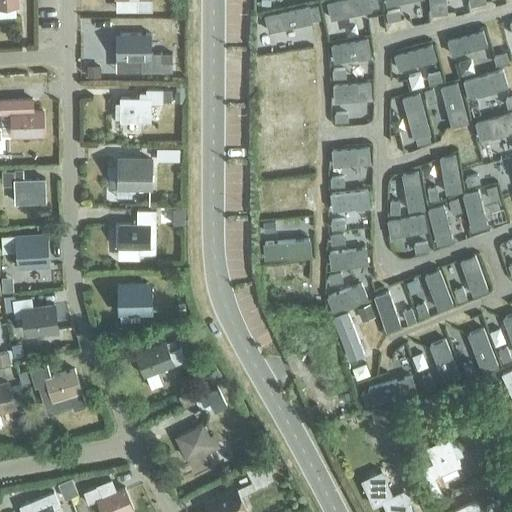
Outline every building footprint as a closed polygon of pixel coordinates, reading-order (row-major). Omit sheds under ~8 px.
[(137,0),(138,10),(153,10),(152,0),(137,0)] [(366,0),(339,0),(325,3),(328,19),(370,10),(366,0)] [(429,0),(431,14),(444,13),(442,0),(429,0)] [(276,12),(278,26),(318,21),(316,7),(276,12)] [(397,10),(383,14),(385,22),(399,19),(397,10)] [(157,22),(157,32),(169,32),(169,22),(157,22)] [(482,32),(444,42),(450,57),(485,48),(482,32)] [(161,53),(151,53),(151,34),(120,34),(120,36),(115,39),(115,52),(120,55),(120,57),(140,57),(140,71),(172,71),(172,61),(161,61),(161,53)] [(366,40),(329,45),(332,63),(371,58),(366,40)] [(431,45),(391,55),(395,71),(434,61),(431,45)] [(489,58),(476,61),(479,70),(491,67),(489,58)] [(469,62),(456,65),(459,77),(472,73),(469,62)] [(344,68),(330,70),(329,80),(344,78),(344,68)] [(262,91),(313,84),(311,70),(277,74),(276,70),(267,71),(268,75),(261,76),(262,91)] [(438,71),(425,76),(428,85),(441,81),(438,71)] [(418,74),(406,77),(410,90),(423,86),(418,74)] [(174,102),(185,102),(186,81),(176,81),(175,93),(174,102)] [(438,88),(449,128),(468,124),(459,82),(438,88)] [(368,83),(331,85),(332,102),(369,101),(368,83)] [(162,101),(170,101),(170,90),(162,90),(162,89),(146,89),(146,92),(140,92),(139,97),(119,97),(119,103),(116,103),(115,117),(119,117),(119,120),(150,121),(150,102),(162,102),(162,101)] [(431,89),(422,92),(425,105),(434,102),(431,89)] [(418,94),(400,98),(410,137),(429,133),(418,94)] [(42,110),(32,111),(31,99),(0,100),(0,110),(0,113),(11,113),(12,135),(42,134),(42,110)] [(255,134),(305,129),(304,114),(282,116),(281,112),(274,112),(273,101),(258,103),(261,126),(254,127),(255,134)] [(346,113),(332,114),(332,124),(347,122),(346,113)] [(401,119),(389,122),(391,134),(403,131),(401,119)] [(427,135),(413,138),(415,146),(429,142),(427,135)] [(157,160),(179,160),(180,147),(157,147),(157,160)] [(367,147),(328,150),(330,168),(367,165),(367,147)] [(461,191),(455,152),(442,154),(445,179),(441,180),(442,187),(446,186),(447,193),(461,191)] [(260,175),(309,169),(307,156),(284,158),(283,154),(275,155),(276,159),(258,161),(260,175)] [(131,183),(149,183),(149,161),(119,161),(119,183),(116,183),(116,196),(131,196),(131,183)] [(432,165),(420,166),(423,179),(434,177),(432,165)] [(43,179),(24,179),(23,170),(15,170),(15,171),(3,172),(3,185),(14,184),(14,202),(44,201),(43,179)] [(417,172),(398,175),(405,212),(423,209),(417,172)] [(342,177),(328,178),(329,188),(343,188),(342,177)] [(436,186),(425,188),(427,201),(437,200),(436,186)] [(494,187),(485,189),(488,201),(498,200),(494,187)] [(462,195),(473,233),(484,230),(480,213),(485,211),(482,202),(477,203),(474,192),(462,195)] [(306,197),(263,201),(265,215),(308,211),(306,197)] [(456,199),(448,202),(450,213),(460,212),(456,199)] [(399,201),(388,201),(388,214),(397,216),(399,201)] [(427,211),(435,242),(448,239),(445,224),(449,223),(446,209),(441,210),(440,208),(427,211)] [(137,223),(115,223),(115,247),(139,247),(139,253),(156,253),(156,209),(137,209),(137,223)] [(160,222),(176,222),(176,212),(160,212),(160,222)] [(363,212),(332,215),(334,228),(365,224),(363,212)] [(425,214),(389,220),(391,234),(427,228),(425,214)] [(38,233),(2,234),(2,250),(16,250),(17,266),(47,265),(46,242),(38,242),(38,233)] [(343,235),(328,236),(329,245),(343,244),(343,235)] [(285,257),(313,253),(312,242),(295,245),(294,238),(277,241),(278,247),(270,249),(270,250),(264,251),(266,259),(271,259),(271,262),(285,260),(285,257)] [(425,243),(412,246),(413,255),(427,251),(425,243)] [(366,250),(328,255),(329,267),(367,262),(366,250)] [(491,291),(476,253),(463,258),(472,283),(467,285),(469,290),(467,291),(470,299),(491,291)] [(279,266),(265,266),(265,280),(279,280),(279,266)] [(166,272),(167,285),(180,285),(180,271),(166,272)] [(452,302),(440,271),(429,276),(437,296),(432,297),(436,308),(452,302)] [(340,273),(325,274),(327,285),(342,282),(340,273)] [(120,322),(140,321),(140,309),(150,309),(150,285),(119,286),(119,310),(120,309),(120,322)] [(366,285),(336,294),(339,305),(369,296),(366,285)] [(269,301),(311,302),(312,288),(264,286),(264,295),(269,296),(269,301)] [(461,286),(451,290),(455,303),(466,300),(461,286)] [(375,297),(386,331),(399,327),(394,311),(398,309),(396,301),(391,302),(388,292),(375,297)] [(53,304),(31,307),(30,296),(11,299),(13,316),(23,315),(25,333),(56,328),(53,304)] [(423,302),(412,306),(418,319),(427,316),(423,302)] [(371,303),(357,308),(362,321),(376,316),(371,303)] [(409,309),(400,311),(405,326),(414,322),(409,309)] [(359,343),(347,313),(334,318),(346,348),(359,343)] [(481,356),(492,351),(478,314),(467,318),(477,345),(474,346),(476,352),(479,351),(481,356)] [(446,375),(457,371),(444,335),(432,339),(441,362),(432,365),(438,380),(446,377),(446,375)] [(180,347),(178,348),(175,340),(166,343),(165,342),(137,353),(150,388),(162,383),(157,370),(185,359),(180,347)] [(397,362),(408,393),(419,389),(408,358),(397,362)] [(52,399),(69,394),(75,411),(86,408),(80,390),(73,369),(51,376),(47,363),(30,369),(36,387),(47,383),(52,399)] [(375,383),(371,385),(364,367),(352,372),(365,406),(377,401),(374,394),(378,393),(375,383)] [(511,368),(502,373),(511,395),(511,368)] [(0,385),(0,408),(12,405),(7,383),(0,385)] [(212,406),(215,412),(228,405),(218,386),(199,395),(195,398),(202,412),(212,406)] [(193,465),(208,458),(203,448),(212,444),(202,424),(176,437),(186,457),(188,455),(193,465)] [(420,468),(435,499),(444,494),(436,476),(460,465),(447,439),(427,448),(434,462),(420,468)] [(208,503),(212,511),(242,511),(246,510),(239,497),(257,488),(256,486),(271,478),(263,462),(246,470),(252,481),(235,489),(208,503)] [(411,511),(402,492),(390,497),(378,473),(359,482),(372,507),(381,503),(385,511),(411,511)] [(124,487),(102,496),(97,485),(83,491),(87,503),(96,500),(101,511),(125,511),(133,509),(124,487)] [(62,511),(54,492),(20,506),(22,511),(62,511)]
